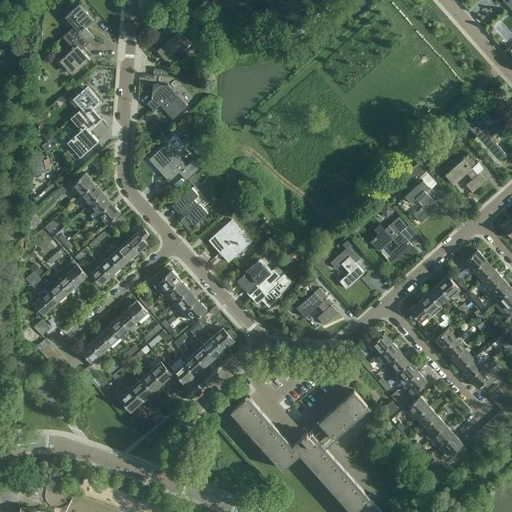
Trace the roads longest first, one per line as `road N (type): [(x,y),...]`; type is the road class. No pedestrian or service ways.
road 1 (residential): [(175,242),(125,184),(122,166),(136,0)]
road 2 (residential): [(169,482),(46,443),(0,447)]
road 3 (residential): [(169,482),(197,406),(260,343)]
road 4 (residential): [(62,347),(175,242)]
road 5 (residential): [(483,418),(386,305)]
road 6 (residential): [(260,343),(334,349),(386,305)]
road 7 (residential): [(260,343),(175,242)]
road 8 (residential): [(386,305),(479,222)]
